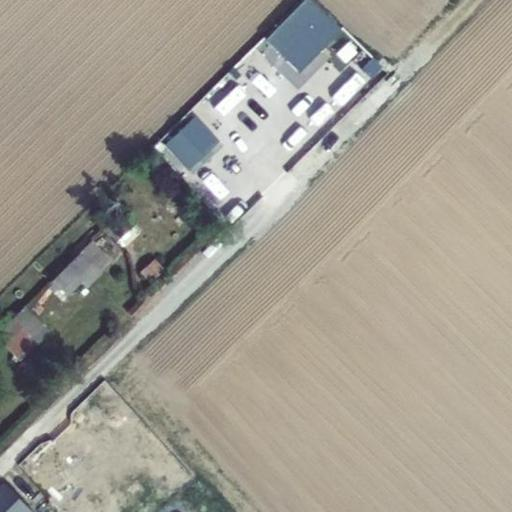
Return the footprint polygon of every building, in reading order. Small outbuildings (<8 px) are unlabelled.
[(312,0),(302,0),(273,28),(291,46),(325,13),(312,0)] [(120,219),(101,234),(111,246),(130,232),(120,219)] [(107,266),(88,247),(60,273),(77,290),(92,275),(95,277),(107,266)] [(22,311),(11,322),(36,347),(48,336),(22,311)] [(11,322),(0,332),(0,343),(20,364),(36,347),(11,322)] [(31,511),(6,488),(0,493),(0,511),(31,511)]
